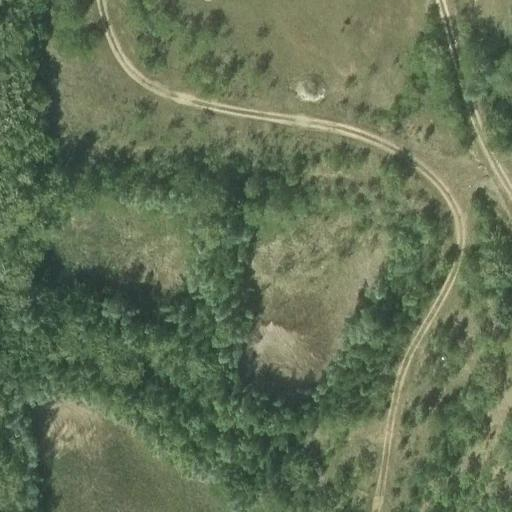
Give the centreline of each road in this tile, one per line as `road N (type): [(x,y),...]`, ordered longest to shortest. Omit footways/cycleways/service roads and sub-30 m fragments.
road 1 (track): [(130,0),(174,36),(355,71),(420,99),(452,124),(466,151),(466,208),(417,293),(397,360)]
road 2 (track): [(511,111),(464,0)]
